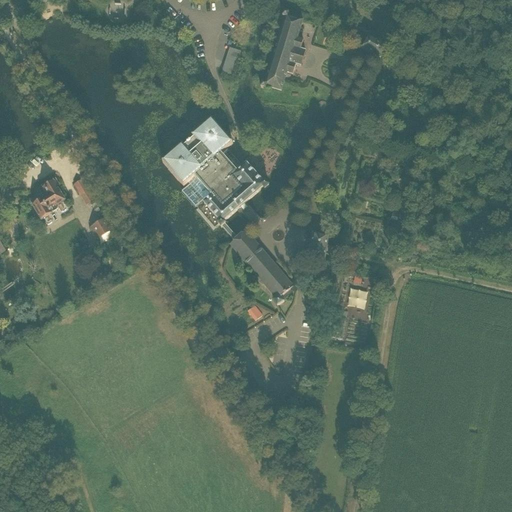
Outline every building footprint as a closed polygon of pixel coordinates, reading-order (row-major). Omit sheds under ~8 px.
[(289,13),(284,12),(283,17),(285,18),(265,84),(263,83),(261,88),(266,90),(267,87),(281,91),(287,73),(293,75),(296,65),(301,67),(306,51),(301,50),(303,41),(297,39),(303,21),(288,16),(289,13)] [(387,47),(381,44),(373,40),(368,37),(361,49),(376,56),(380,59),(387,47)] [(232,78),(241,52),(230,48),(221,75),(232,78)] [(269,186),(267,184),(265,182),(263,184),(247,166),(244,169),(227,150),(233,145),(222,133),(212,121),(163,165),(185,189),(190,184),(182,192),(196,207),(204,200),(206,203),(205,205),(221,222),(219,224),(221,226),(224,223),(239,209),(242,206),(246,203),(262,189),(264,191),(269,186)] [(94,201),(88,191),(82,180),(75,185),(87,206),(94,201)] [(55,206),(64,200),(56,187),(58,186),(56,181),(53,182),(43,188),(47,193),(31,202),(42,220),(58,210),(55,206)] [(404,204),(406,195),(399,193),(397,203),(404,204)] [(96,241),(113,232),(106,220),(90,229),(96,241)] [(403,227),(401,236),(408,237),(410,228),(403,227)] [(234,243),(231,246),(276,298),(273,300),(277,306),(285,302),(282,298),(293,288),(245,231),(238,240),(234,243)] [(329,237),(313,234),(310,246),(326,250),(329,237)] [(323,263),(325,254),(326,250),(310,246),(308,259),(323,263)] [(350,290),(348,307),(366,309),(368,292),(350,290)]
